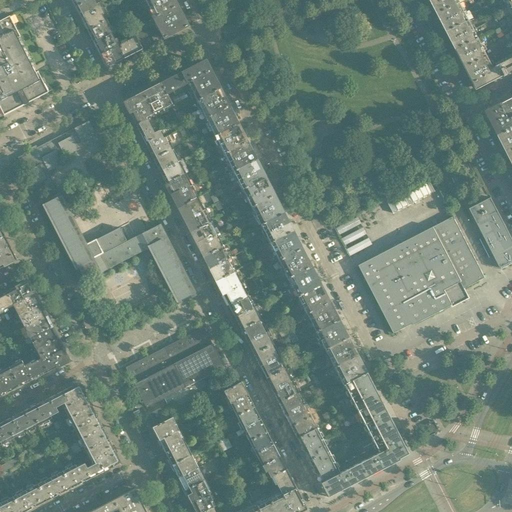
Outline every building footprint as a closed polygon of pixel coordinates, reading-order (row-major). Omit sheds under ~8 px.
[(99,8),(96,2),(95,0),(86,0),(74,6),(80,18),(99,8)] [(119,8),(115,0),(110,0),(116,10),(119,8)] [(118,0),(117,1),(122,11),(126,9),(121,0),(118,0)] [(175,6),(171,0),(143,0),(153,17),(175,6)] [(458,0),(443,0),(433,5),(438,14),(460,3),(458,0)] [(460,3),(438,14),(442,23),(464,11),(460,3)] [(184,24),(179,15),(175,6),(153,17),(152,17),(160,33),(162,38),(183,27),(184,24)] [(105,20),(99,9),(99,8),(80,18),(86,30),(105,20)] [(464,11),(442,23),(447,32),(469,20),(464,11)] [(16,39),(19,37),(8,16),(0,20),(0,110),(3,115),(47,92),(40,79),(37,71),(33,73),(16,39)] [(105,20),(86,30),(92,41),(109,32),(111,31),(105,20)] [(469,20),(447,32),(451,40),(473,29),(469,20)] [(144,32),(143,29),(140,24),(130,29),(134,36),(140,49),(150,44),(147,38),(146,36),(144,32)] [(473,29),(451,40),(456,49),(478,38),(473,29)] [(510,38),(506,29),(502,31),(507,39),(510,38)] [(109,32),(92,41),(98,54),(116,45),(109,32)] [(151,37),(154,42),(162,38),(160,33),(151,37)] [(119,47),(117,48),(116,48),(122,59),(140,49),(134,36),(119,44),(119,47)] [(478,38),(456,49),(460,58),(483,47),(478,38)] [(116,45),(98,54),(104,65),(105,67),(108,66),(122,59),(116,48),(117,48),(116,45)] [(483,47),(460,58),(465,67),(487,56),(483,47)] [(469,76),(486,68),(490,65),(492,64),(487,56),(465,67),(469,76)] [(493,82),(511,71),(511,57),(492,68),(490,65),(486,68),(493,82)] [(210,74),(210,73),(208,69),(205,63),(205,64),(204,61),(181,73),(188,86),(210,74)] [(493,82),(486,68),(469,76),(475,87),(479,89),(493,82)] [(184,116),(180,108),(195,100),(192,94),(188,86),(181,73),(160,84),(171,106),(174,111),(178,120),(184,116)] [(192,94),(214,83),(210,74),(188,86),(192,94)] [(195,100),(218,89),(214,83),(192,94),(195,100)] [(160,84),(151,88),(162,110),(171,106),(160,84)] [(151,88),(142,93),(153,115),(162,110),(151,88)] [(200,109),(222,98),(218,89),(195,100),(200,109)] [(133,98),(144,119),(145,119),(153,115),(142,93),(133,98)] [(133,98),(126,101),(125,105),(124,106),(127,111),(127,110),(134,124),(144,119),(133,98)] [(204,118),(227,107),(222,98),(200,109),(204,118)] [(511,98),(501,105),(508,120),(511,117),(511,98)] [(501,105),(490,110),(487,112),(499,135),(511,128),(511,117),(508,120),(501,105)] [(209,127),(231,115),(227,107),(204,118),(209,127)] [(213,136),(236,124),(231,115),(209,127),(213,136)] [(18,156),(31,185),(47,179),(51,189),(57,187),(49,170),(63,163),(61,157),(80,149),(77,143),(96,135),(94,128),(100,125),(97,118),(30,147),(31,150),(18,156)] [(162,139),(157,130),(152,133),(145,119),(144,119),(134,124),(146,147),(162,139)] [(218,145),(240,133),(236,124),(213,136),(218,145)] [(186,127),(180,130),(183,136),(189,133),(186,127)] [(511,128),(499,135),(508,153),(511,150),(511,128)] [(223,153),(245,142),(240,133),(218,145),(223,153)] [(198,134),(193,137),(196,143),(201,140),(198,134)] [(172,149),(166,137),(162,139),(146,147),(152,159),(172,149)] [(227,162),(249,151),(245,142),(223,153),(227,162)] [(178,161),(172,149),(152,159),(158,171),(178,161)] [(254,160),(249,151),(227,162),(232,171),(254,160)] [(236,180),(259,169),(254,160),(232,171),(236,180)] [(184,173),(178,161),(158,171),(165,183),(184,173)] [(241,189),(263,178),(259,169),(236,180),(241,189)] [(171,195),(191,185),(184,173),(165,183),(171,195)] [(268,187),(263,178),(241,189),(246,198),(268,187)] [(197,197),(191,185),(171,195),(177,207),(197,197)] [(250,207),(272,196),(268,187),(246,198),(250,207)] [(223,194),(220,188),(215,191),(213,192),(215,195),(216,197),(223,194)] [(218,201),(216,197),(215,195),(210,198),(213,204),(218,201)] [(142,250),(148,247),(178,304),(183,301),(182,298),(194,292),(159,225),(157,226),(142,234),(127,242),(119,228),(86,245),(62,200),(60,196),(56,198),(43,205),(76,269),(78,268),(84,280),(142,250)] [(255,216),(277,204),(272,196),(250,207),(255,216)] [(183,219),(203,209),(197,197),(177,207),(183,219)] [(511,261),(511,237),(492,197),(470,209),(484,237),(480,239),(485,247),(489,256),(493,254),(500,268),(511,261)] [(259,225),(282,213),(277,204),(255,216),(259,225)] [(209,222),(203,209),(183,219),(190,231),(209,222)] [(264,234),(286,223),(282,213),(259,225),(264,234)] [(359,216),(337,226),(350,254),(372,244),(359,216)] [(485,278),(453,216),(359,265),(394,333),(413,323),(414,325),(452,305),(452,304),(455,303),(452,295),(485,278)] [(216,234),(209,222),(190,231),(196,243),(216,234)] [(269,243),(291,231),(286,223),(264,234),(269,243)] [(243,233),(239,225),(233,228),(237,235),(243,233)] [(273,251),(295,240),(291,231),(269,243),(273,251)] [(222,246),(216,234),(196,243),(202,256),(222,246)] [(3,235),(0,236),(0,250),(8,246),(3,235)] [(278,260),(300,249),(295,240),(273,251),(278,260)] [(8,246),(0,250),(0,267),(13,261),(14,257),(8,246)] [(228,258),(222,246),(202,256),(208,268),(228,258)] [(282,270),(305,258),(300,249),(278,260),(282,270)] [(248,259),(244,252),(240,254),(244,262),(248,259)] [(235,270),(228,258),(208,268),(215,280),(235,270)] [(287,278),(309,267),(305,258),(282,270),(287,278)] [(291,287),(313,275),(309,267),(287,278),(291,287)] [(241,282),(235,270),(215,280),(221,292),(241,282)] [(251,278),(257,275),(254,270),(248,274),(251,278)] [(296,296),(318,284),(313,275),(291,287),(296,296)] [(270,286),(267,280),(261,282),(264,289),(270,286)] [(24,282),(6,292),(11,303),(32,292),(28,283),(24,282)] [(247,295),(241,282),(221,292),(227,304),(247,295)] [(301,305),(323,293),(318,284),(296,296),(301,305)] [(6,292),(0,294),(0,312),(3,311),(2,309),(12,304),(11,303),(6,292)] [(32,292),(11,303),(12,304),(17,314),(38,303),(32,292)] [(305,313),(327,302),(323,293),(301,305),(305,313)] [(253,307),(247,295),(227,304),(233,316),(253,307)] [(310,322),(332,311),(327,302),(305,313),(310,322)] [(38,303),(17,314),(23,326),(44,315),(38,303)] [(259,319),(253,307),(233,316),(240,329),(259,319)] [(13,317),(9,310),(6,312),(7,315),(5,316),(7,320),(13,317)] [(314,331),(336,320),(332,311),(310,322),(314,331)] [(44,315),(23,326),(28,337),(49,326),(44,315)] [(266,331),(259,319),(240,329),(246,341),(266,331)] [(319,340),(341,329),(336,320),(314,331),(319,340)] [(49,326),(28,337),(34,348),(55,337),(49,326)] [(209,391),(203,378),(224,367),(203,327),(164,348),(184,387),(163,398),(168,407),(172,405),(174,409),(209,391)] [(323,349),(345,338),(341,329),(319,340),(323,349)] [(272,343),(266,331),(246,341),(252,353),(272,343)] [(55,337),(34,348),(39,357),(40,357),(40,359),(61,349),(55,337)] [(328,358),(350,347),(345,338),(323,349),(328,358)] [(278,355),(272,343),(252,353),(258,365),(278,355)] [(333,367),(355,355),(350,347),(328,358),(333,367)] [(163,398),(184,387),(164,348),(125,368),(145,407),(163,398)] [(61,349),(40,359),(47,372),(65,362),(66,358),(61,349)] [(285,367),(278,355),(258,365),(265,377),(285,367)] [(337,376),(359,364),(355,355),(333,367),(337,376)] [(29,361),(23,364),(23,365),(30,380),(47,372),(40,359),(40,357),(39,357),(30,362),(29,361)] [(21,359),(8,366),(18,386),(30,380),(23,365),(23,364),(21,359)] [(342,384),(343,384),(364,373),(359,364),(337,376),(342,384)] [(18,386),(8,366),(0,369),(0,382),(6,393),(18,386)] [(291,380),(285,367),(265,377),(271,390),(291,380)] [(237,377),(234,371),(226,375),(229,381),(237,377)] [(364,373),(343,384),(349,397),(371,386),(365,373),(364,373)] [(311,378),(319,393),(324,391),(315,375),(311,378)] [(297,392),(291,380),(271,390),(277,402),(297,392)] [(79,382),(62,391),(66,400),(60,403),(61,403),(62,407),(65,406),(85,395),(80,385),(79,382)] [(240,382),(222,391),(228,403),(246,394),(240,382)] [(371,386),(349,397),(356,411),(378,399),(371,386)] [(62,391),(41,401),(49,416),(57,411),(54,407),(61,403),(60,403),(66,400),(62,391)] [(303,404),(297,392),(277,402),(284,414),(303,404)] [(246,394),(228,403),(235,415),(252,406),(246,394)] [(85,395),(65,406),(68,412),(66,413),(68,417),(70,416),(90,405),(85,395)] [(378,399),(356,411),(363,424),(385,413),(378,399)] [(41,401),(28,408),(37,425),(50,418),(49,416),(41,401)] [(208,404),(215,420),(221,417),(217,410),(218,409),(214,401),(208,404)] [(315,427),(309,415),(306,409),(303,404),(284,414),(295,437),(315,427)] [(90,405),(70,416),(74,423),(71,424),(73,428),(76,427),(96,416),(90,405)] [(252,406),(235,415),(241,428),(259,418),(252,406)] [(28,408),(16,415),(25,431),(37,425),(28,408)] [(159,408),(149,414),(153,422),(164,417),(159,408)] [(385,413),(363,424),(370,437),(392,425),(385,413)] [(16,415),(4,421),(12,437),(25,431),(16,415)] [(96,416),(76,427),(79,434),(77,435),(79,439),(81,438),(102,427),(96,416)] [(171,417),(151,427),(157,439),(177,429),(171,417)] [(259,418),(241,428),(247,440),(265,431),(259,418)] [(4,421),(0,422),(0,443),(0,444),(12,437),(4,421)] [(423,426),(429,437),(440,431),(434,421),(423,426)] [(399,439),(392,425),(370,437),(373,443),(375,447),(377,451),(399,439)] [(102,427),(81,438),(85,444),(82,446),(84,450),(87,448),(107,437),(102,427)] [(327,450),(321,438),(315,427),(295,437),(307,460),(327,450)] [(177,429),(157,439),(158,440),(156,441),(159,446),(160,445),(164,452),(183,442),(177,429)] [(265,431),(247,440),(254,452),(272,443),(265,431)] [(107,437),(87,448),(90,455),(88,456),(90,460),(112,448),(107,437)] [(397,458),(406,454),(399,439),(377,451),(375,447),(373,443),(362,448),(365,452),(356,457),(366,476),(398,460),(397,458)] [(183,442),(164,452),(167,459),(166,460),(169,465),(170,464),(190,454),(183,442)] [(272,443),(254,452),(260,465),(278,456),(272,443)] [(112,448),(90,460),(91,464),(92,464),(98,461),(103,471),(117,464),(120,462),(119,460),(112,448)] [(43,456),(39,449),(30,453),(34,461),(43,456)] [(336,467),(333,461),(327,450),(307,460),(319,482),(338,472),(336,467)] [(190,454),(170,464),(169,465),(172,471),(173,471),(176,477),(196,467),(190,454)] [(284,468),(278,456),(260,465),(267,478),(284,468)] [(20,457),(0,466),(0,468),(2,472),(22,462),(20,457)] [(366,476),(356,457),(336,467),(338,472),(319,482),(326,497),(366,476)] [(83,462),(75,467),(83,482),(103,471),(98,461),(92,464),(91,464),(85,467),(83,462)] [(74,464),(61,470),(70,488),(83,482),(75,467),(74,464)] [(196,467),(176,477),(180,484),(179,485),(181,490),(183,489),(203,479),(196,467)] [(294,487),(284,468),(267,478),(267,479),(259,483),(261,488),(270,484),(271,486),(276,484),(278,489),(279,489),(281,493),(294,487)] [(61,470),(48,477),(57,495),(70,488),(61,470)] [(48,477),(36,483),(45,501),(57,495),(48,477)] [(203,479),(183,489),(181,490),(185,496),(186,496),(189,502),(208,492),(209,492),(203,479)] [(36,483),(24,490),(33,507),(45,501),(36,483)] [(303,505),(294,487),(281,493),(290,511),(298,511),(306,508),(304,504),(303,505)] [(139,500),(133,489),(112,500),(117,508),(118,511),(139,500)] [(278,489),(266,495),(274,511),(290,511),(281,493),(279,489),(278,489)] [(24,490),(11,496),(19,511),(23,511),(33,507),(24,490)] [(258,511),(253,502),(250,504),(249,502),(252,501),(249,493),(245,495),(243,490),(234,495),(238,503),(242,511),(258,511)] [(200,511),(214,505),(208,492),(189,502),(194,511),(200,511)] [(274,511),(266,495),(253,502),(258,511),(274,511)] [(19,511),(11,496),(0,502),(0,503),(4,511),(19,511)] [(109,511),(117,508),(112,500),(88,511),(109,511)] [(144,511),(145,511),(139,500),(118,511),(144,511)] [(218,511),(222,510),(218,503),(214,505),(200,511),(218,511)] [(242,511),(238,503),(227,509),(228,511),(242,511)]
